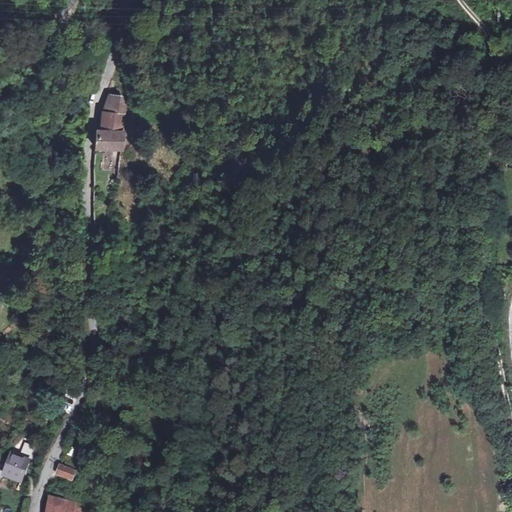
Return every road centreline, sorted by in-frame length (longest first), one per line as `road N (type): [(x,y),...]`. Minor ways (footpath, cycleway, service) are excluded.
road 1 (residential): [(37,511),(86,380),(94,327),(86,170),(94,108),(118,51),(127,0)]
road 2 (track): [(511,421),(487,314),(493,40),(464,0)]
